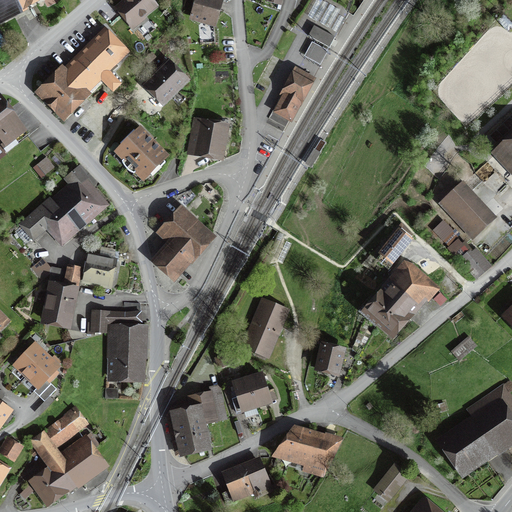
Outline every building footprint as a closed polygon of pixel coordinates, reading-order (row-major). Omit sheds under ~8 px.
[(0,0),(0,28),(59,0),(0,0)] [(135,29),(160,9),(152,0),(131,0),(119,10),(135,29)] [(221,0),(196,0),(190,21),(216,29),(225,1),(221,0)] [(336,37),(314,26),(309,35),(330,47),(336,37)] [(123,87),(93,56),(72,77),(66,71),(41,95),(69,123),(93,100),(89,96),(104,83),(115,95),(123,87)] [(165,108),(190,82),(171,63),(145,88),(165,108)] [(273,114),(293,124),(316,80),(296,70),(273,114)] [(27,138),(3,105),(0,106),(0,142),(6,152),(27,138)] [(235,129),(195,122),(189,158),(228,165),(235,129)] [(143,133),(120,156),(148,184),(170,161),(143,133)] [(324,142),(322,141),(306,164),(309,166),(311,167),(326,143),(324,142)] [(511,145),(498,159),(511,172),(511,145)] [(49,161),(37,171),(44,181),(57,171),(49,161)] [(54,203),(64,214),(90,190),(84,183),(88,179),(78,169),(67,179),(74,186),(54,203)] [(469,189),(446,209),(473,240),(496,220),(469,189)] [(103,204),(90,190),(64,214),(77,228),(103,204)] [(60,242),(77,228),(64,214),(54,203),(51,200),(23,225),(34,237),(45,226),(60,242)] [(152,265),(175,285),(216,240),(181,208),(158,233),(171,244),(152,265)] [(393,269),(413,241),(402,233),(382,261),(393,269)] [(473,249),(461,259),(477,277),(489,267),(473,249)] [(113,263),(87,259),(84,279),(110,283),(113,263)] [(394,342),(439,289),(408,263),(362,316),(394,342)] [(45,323),(69,327),(76,283),(53,279),(45,323)] [(288,313),(264,303),(245,351),(269,361),(288,313)] [(141,305),(125,305),(125,322),(142,322),(141,305)] [(511,311),(503,320),(511,328),(511,311)] [(122,313),(91,312),(90,331),(103,332),(103,321),(122,322),(122,313)] [(110,379),(141,379),(141,334),(110,335),(110,379)] [(360,334),(351,350),(359,354),(367,338),(360,334)] [(469,339),(455,351),(460,357),(474,345),(469,339)] [(28,354),(17,365),(39,386),(51,373),(58,367),(36,346),(28,354)] [(326,347),(321,370),(337,373),(342,350),(326,347)] [(224,355),(215,358),(218,367),(227,364),(224,355)] [(248,409),(256,406),(263,404),(270,402),(262,374),(247,379),(235,383),(239,396),(232,398),(237,412),(248,409)] [(443,443),(464,475),(511,442),(511,400),(504,388),(469,411),(476,422),(443,443)] [(0,399),(4,393),(0,390),(0,423),(10,410),(0,403),(0,399)] [(175,414),(183,451),(207,446),(202,424),(226,419),(220,393),(178,402),(180,413),(175,414)] [(42,457),(84,424),(73,411),(31,444),(42,457)] [(296,432),(277,459),(327,474),(344,445),(296,432)] [(10,440),(2,452),(13,459),(21,447),(10,440)] [(89,444),(34,482),(47,501),(102,463),(89,444)] [(218,503),(269,487),(260,458),(220,470),(225,485),(213,489),(218,503)] [(408,479),(393,467),(377,487),(391,499),(408,479)] [(407,511),(446,511),(423,493),(407,511)]
